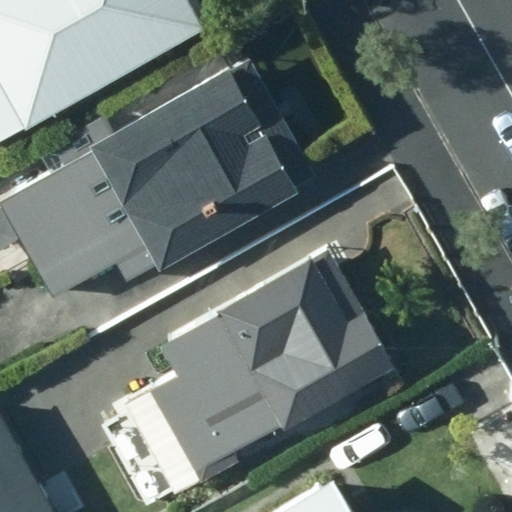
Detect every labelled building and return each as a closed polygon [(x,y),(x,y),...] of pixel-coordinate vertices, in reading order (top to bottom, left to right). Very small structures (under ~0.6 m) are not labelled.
[(0,0),(0,123),(201,11),(194,0),(0,0)] [(295,173),(225,50),(87,129),(91,135),(9,181),(44,242),(22,254),(41,286),(113,246),(123,263),(153,247),(156,252),(295,173)] [(280,411),(393,351),(363,296),(345,306),(308,241),(214,294),(219,302),(161,333),(177,362),(153,374),(200,464),(234,447),(227,434),(279,406),(280,411)] [(0,511),(58,511),(0,410),(0,511)] [(511,415),(469,441),(505,503),(511,498),(511,415)] [(360,511),(330,462),(249,511),(360,511)]
